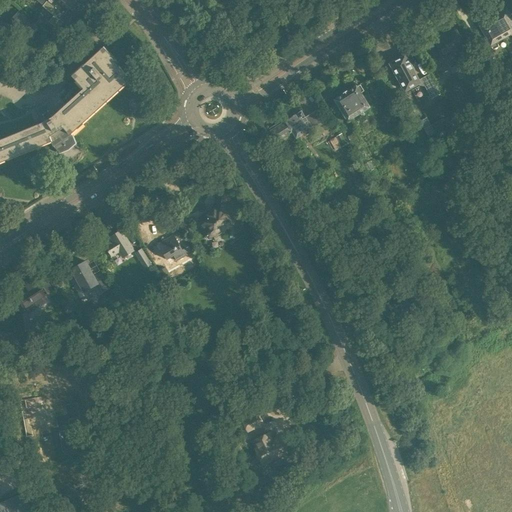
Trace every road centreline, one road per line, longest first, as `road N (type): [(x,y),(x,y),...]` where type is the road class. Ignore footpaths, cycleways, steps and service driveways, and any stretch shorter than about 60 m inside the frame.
road 1 (tertiary): [(387,464),(327,314),(223,128)]
road 2 (tertiary): [(0,250),(194,122)]
road 3 (tertiary): [(233,104),(392,0)]
